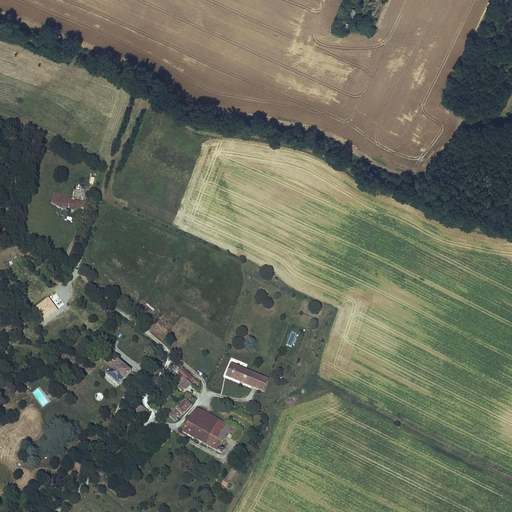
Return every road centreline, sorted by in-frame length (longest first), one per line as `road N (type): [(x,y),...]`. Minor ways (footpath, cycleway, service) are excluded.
road 1 (track): [(78,272),(108,165),(135,113),(148,107),(203,139),(314,153),(379,199),(511,238)]
road 2 (residential): [(78,272),(203,387),(178,424),(149,427),(54,511)]
road 3 (track): [(511,476),(332,384),(316,379),(284,389)]
road 4 (track): [(167,350),(136,367),(49,289)]
